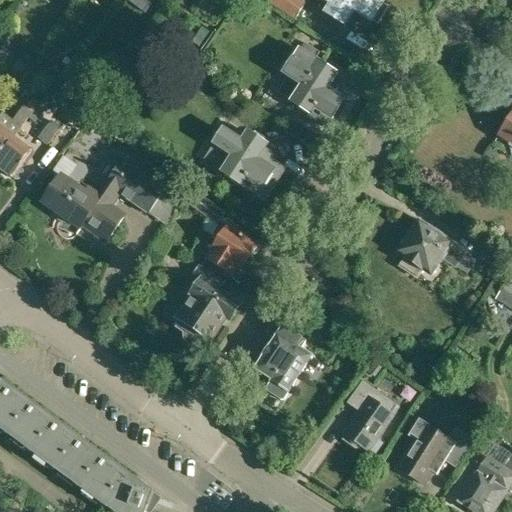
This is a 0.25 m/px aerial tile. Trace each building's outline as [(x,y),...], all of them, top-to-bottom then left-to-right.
[(299,0),(265,0),(290,15),(299,0)] [(361,26),(366,29),(372,20),(377,24),(388,7),(383,4),(383,3),(378,0),(325,0),(332,4),(326,14),(344,26),(346,23),(354,27),(361,26)] [(308,119),(324,130),(332,119),(344,101),(327,90),(336,75),(315,61),(320,53),(304,43),(299,51),(284,73),(287,76),(277,92),(292,102),(310,115),(308,119)] [(137,101),(153,76),(140,67),(123,92),(137,101)] [(62,119),(78,130),(100,98),(84,88),(62,119)] [(31,114),(27,119),(32,123),(43,109),(38,105),(31,114)] [(27,119),(31,114),(22,107),(11,120),(2,112),(0,114),(0,154),(13,138),(12,137),(27,119)] [(511,113),(497,137),(510,146),(511,157),(511,113)] [(65,144),(55,137),(61,128),(52,121),(38,137),(57,153),(65,144)] [(247,179),(263,189),(274,171),(266,166),(265,159),(263,158),(266,145),(248,134),(243,142),(224,130),(216,144),(206,160),(225,174),(243,185),(247,179)] [(0,168),(14,180),(18,180),(22,174),(22,170),(19,169),(32,153),(13,138),(0,154),(0,168)] [(60,175),(42,202),(81,229),(83,226),(107,243),(125,216),(112,207),(120,195),(148,214),(166,227),(183,203),(166,190),(122,160),(106,185),(108,186),(98,201),(60,175)] [(206,259),(231,275),(236,268),(241,272),(258,246),(227,226),(220,221),(226,213),(192,189),(184,202),(219,227),(213,239),(217,241),(206,259)] [(398,267),(417,280),(424,270),(432,276),(443,260),(456,269),(457,268),(467,275),(476,262),(465,255),(466,253),(454,244),(455,243),(442,234),(441,236),(419,222),(398,252),(404,256),(398,267)] [(149,252),(162,260),(169,249),(158,241),(149,252)] [(482,260),(501,272),(507,263),(489,250),(482,260)] [(229,322),(240,306),(219,292),(225,282),(199,264),(192,276),(202,282),(177,319),(180,321),(176,327),(184,332),(184,340),(192,346),(200,343),(206,347),(210,341),(225,319),(229,322)] [(494,299),(511,310),(511,285),(506,281),(494,299)] [(325,299),(332,334),(359,328),(353,293),(325,299)] [(471,327),(468,330),(468,335),(472,339),(477,338),(480,335),(480,330),(476,326),(471,327)] [(280,400),(284,400),(311,358),(296,348),(301,341),(282,328),(255,371),(273,382),(268,390),(269,393),(280,400)] [(366,371),(374,377),(381,367),(373,362),(366,371)] [(360,447),(367,452),(393,416),(390,413),(395,406),(376,392),(377,390),(362,380),(344,404),(357,413),(342,434),(344,436),(341,441),(356,452),(360,447)] [(146,511),(154,493),(2,382),(0,384),(0,430),(111,511),(146,511)] [(397,469),(423,486),(431,473),(435,475),(444,461),(455,469),(459,463),(473,441),(454,428),(448,438),(418,420),(409,435),(416,439),(397,469)] [(457,503),(471,511),(493,511),(511,482),(511,452),(503,467),(486,456),(457,503)]
